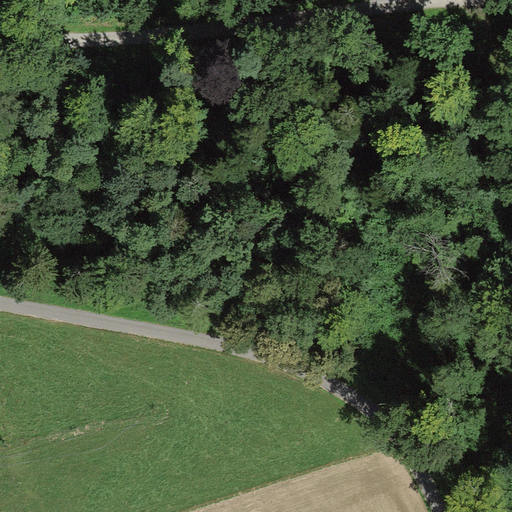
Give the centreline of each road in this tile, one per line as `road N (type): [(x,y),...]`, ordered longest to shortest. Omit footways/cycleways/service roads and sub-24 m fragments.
road 1 (track): [(446,511),(409,440),(320,377),(220,343),(0,302)]
road 2 (track): [(429,0),(153,33),(0,36)]
